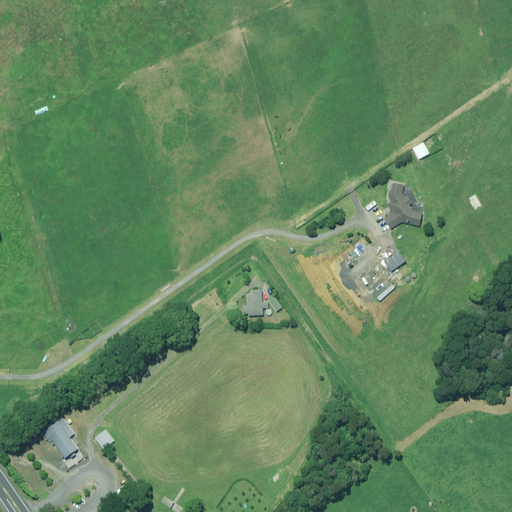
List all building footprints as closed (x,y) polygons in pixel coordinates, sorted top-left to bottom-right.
[(405,186),(394,183),(393,189),(388,189),(387,204),(393,213),(385,219),(392,231),(403,224),(419,228),(423,213),(415,211),(412,207),(414,205),(408,196),(406,197),(404,194),(405,186)] [(405,263),(399,253),(385,262),(392,272),(405,263)] [(410,263),(399,272),(403,277),(414,268),(410,263)] [(263,299),(265,294),(253,289),(243,313),(260,320),(265,308),(267,308),(270,302),(263,299)] [(282,308),(273,295),(268,299),(277,312),(282,308)] [(60,414),(40,429),(47,439),(50,437),(64,455),(75,447),(66,435),(72,431),(60,414)] [(102,427),(91,435),(100,447),(111,439),(102,427)]
